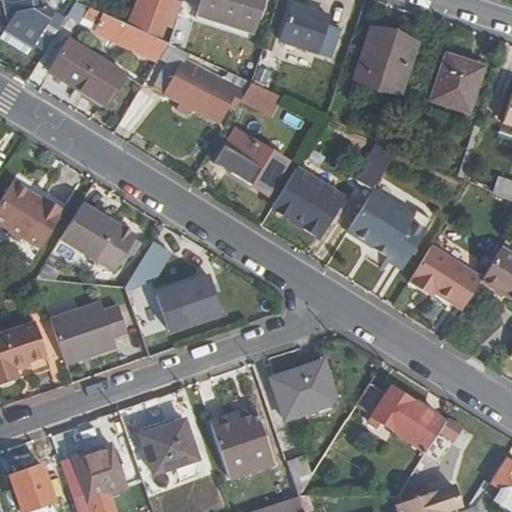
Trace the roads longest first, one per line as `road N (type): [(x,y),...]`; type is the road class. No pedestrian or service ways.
road 1 (tertiary): [(0,94),(345,308)]
road 2 (residential): [(0,428),(345,308)]
road 3 (tertiary): [(345,308),(511,411)]
